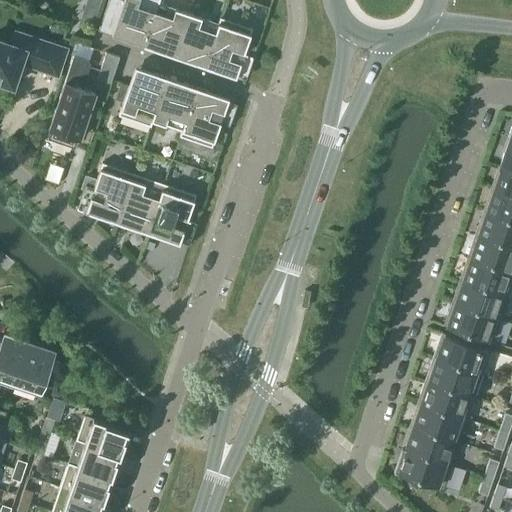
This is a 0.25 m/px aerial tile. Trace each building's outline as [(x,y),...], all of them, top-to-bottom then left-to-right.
[(107,0),(97,30),(142,46),(157,0),(107,0)] [(157,0),(142,46),(173,56),(188,13),(158,3),(158,0),(157,0)] [(173,56),(204,67),(220,18),(219,17),(217,23),(188,13),(173,56)] [(220,18),(204,67),(235,77),(252,28),(220,18)] [(0,81),(12,86),(20,62),(56,74),(64,50),(16,33),(12,45),(0,41),(0,81)] [(119,57),(105,52),(96,79),(110,84),(119,57)] [(49,128),(53,129),(50,137),(72,145),(75,137),(79,138),(94,93),(79,88),(88,60),(73,55),(49,128)] [(118,115),(149,126),(167,77),(155,73),(134,66),(128,85),(120,83),(115,98),(122,101),(118,115)] [(179,136),(180,137),(197,87),(185,84),(167,77),(149,126),(150,126),(152,121),(181,131),(179,136)] [(197,87),(180,137),(211,147),(221,117),(228,98),(208,91),(197,87)] [(505,149),(499,165),(511,168),(511,123),(510,123),(502,148),(505,149)] [(105,219),(117,223),(124,203),(123,203),(133,173),(101,163),(96,179),(93,187),(91,192),(85,212),(105,219)] [(496,174),(491,188),(511,195),(511,168),(499,165),(498,167),(501,168),(498,175),(496,174)] [(136,229),(147,233),(164,184),(133,173),(123,203),(124,203),(117,223),(136,229)] [(82,189),(91,192),(93,187),(96,179),(84,175),(80,188),(82,189)] [(164,184),(147,233),(158,237),(178,243),(185,224),(195,194),(164,184)] [(488,196),(483,211),(511,220),(511,195),(491,188),(490,190),(493,191),(491,197),(488,196)] [(480,219),(476,233),(511,245),(511,220),(483,211),(483,213),(485,213),(483,220),(480,219)] [(473,242),(468,256),(511,271),(511,245),(476,233),(475,235),(478,236),(475,243),(473,242)] [(465,265),(460,279),(508,295),(511,285),(511,271),(468,256),(467,258),(470,259),(467,266),(465,265)] [(457,287),(452,301),(501,318),(508,295),(460,279),(459,281),(462,281),(460,288),(457,287)] [(501,318),(452,301),(452,303),(454,304),(452,311),(449,310),(444,325),(493,342),(501,318)] [(438,342),(433,356),(482,373),(490,350),(441,333),(441,336),(443,336),(441,343),(438,342)] [(0,383),(13,388),(29,340),(15,335),(15,338),(5,334),(2,342),(0,341),(0,383)] [(29,340),(13,388),(36,396),(52,350),(46,348),(42,347),(43,345),(29,340)] [(430,365),(426,379),(474,396),(482,373),(433,356),(433,358),(435,359),(433,366),(430,365)] [(423,388),(418,402),(466,418),(474,396),(426,379),(425,381),(428,382),(425,389),(423,388)] [(415,410),(410,424),(459,441),(466,418),(418,402),(417,404),(420,405),(417,411),(415,410)] [(511,415),(504,413),(498,430),(508,433),(511,421),(511,415)] [(84,414),(75,439),(117,453),(125,429),(107,423),(107,422),(84,414)] [(45,416),(41,428),(50,431),(54,419),(45,416)] [(401,446),(401,447),(402,447),(451,464),(459,441),(410,424),(409,426),(412,427),(410,434),(407,433),(403,447),(401,446)] [(50,431),(41,428),(37,439),(47,442),(50,431)] [(508,433),(498,430),(493,447),(502,450),(508,433)] [(75,439),(67,463),(109,477),(117,453),(75,439)] [(402,447),(401,447),(393,471),(394,471),(417,479),(416,482),(431,488),(432,484),(443,488),(451,464),(402,447)] [(36,452),(32,464),(41,467),(45,455),(36,452)] [(511,466),(511,456),(507,455),(503,467),(511,469),(511,466)] [(489,458),(483,475),(492,478),(498,461),(489,458)] [(17,459),(14,469),(23,472),(26,463),(17,459)] [(67,463),(59,487),(101,501),(102,502),(108,486),(106,485),(109,477),(67,463)] [(23,472),(14,469),(10,479),(20,482),(23,472)] [(492,478),(483,475),(477,492),(487,496),(492,478)] [(497,484),(493,496),(501,499),(505,487),(497,484)] [(59,487),(51,511),(54,511),(98,511),(100,510),(98,509),(100,502),(102,502),(101,501),(59,487)] [(24,489),(20,500),(29,503),(33,492),(24,489)] [(501,499),(493,496),(489,507),(497,510),(501,499)] [(25,511),(29,503),(20,500),(16,511),(18,511),(25,511)]
